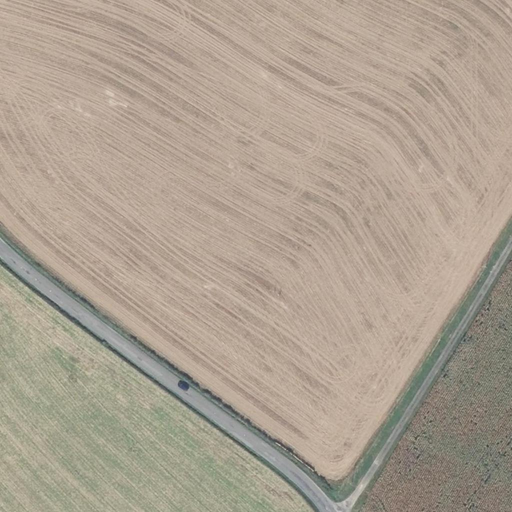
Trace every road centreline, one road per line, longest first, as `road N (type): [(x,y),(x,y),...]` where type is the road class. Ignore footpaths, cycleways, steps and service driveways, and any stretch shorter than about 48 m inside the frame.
road 1 (secondary): [(328,511),(275,457),(0,246)]
road 2 (unclassified): [(339,511),(511,236)]
